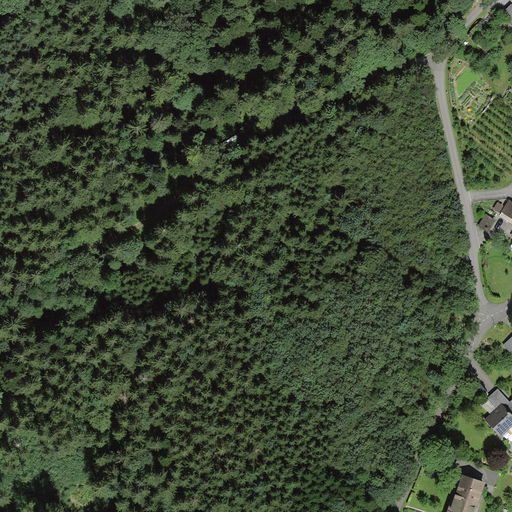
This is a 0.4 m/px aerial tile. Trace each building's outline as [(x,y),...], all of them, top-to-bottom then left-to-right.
[(511,22),(511,5),(501,15),(510,25),(511,22)] [(511,204),(507,202),(502,213),(511,218),(511,204)] [(486,215),(479,226),(487,232),(495,221),(486,215)] [(511,334),(502,344),(511,355),(511,334)] [(511,406),(496,389),(482,401),(493,413),(486,419),(501,436),(511,425),(511,416),(507,411),(511,406)] [(476,511),(485,484),(463,477),(457,495),(453,494),(446,511),(476,511)]
